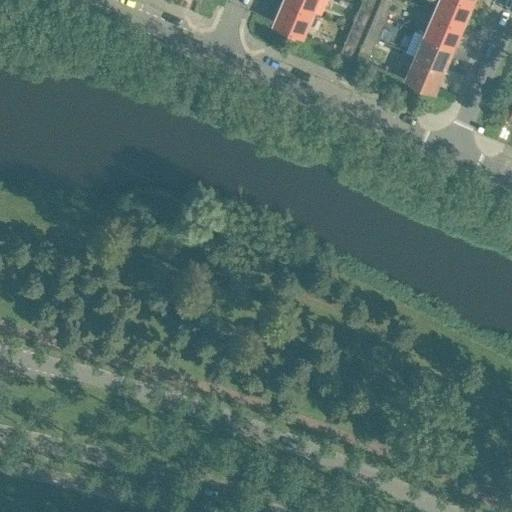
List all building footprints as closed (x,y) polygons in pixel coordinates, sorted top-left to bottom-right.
[(303,34),(313,11),(287,0),(281,0),(273,21),(303,34)] [(287,0),(313,11),(317,0),(287,0)] [(370,10),(374,0),(362,0),(360,6),(370,10)] [(385,16),(392,0),(380,0),(376,12),(385,16)] [(473,1),(471,0),(437,0),(433,10),(464,23),(473,1)] [(360,32),(370,10),(360,6),(351,28),(360,32)] [(455,45),(464,23),(433,10),(424,32),(455,45)] [(376,38),(385,16),(376,12),(366,34),(376,38)] [(351,54),(360,32),(351,28),(341,50),(351,54)] [(445,67),(455,45),(424,32),(414,54),(445,67)] [(366,60),(376,38),(366,34),(357,56),(366,60)] [(435,90),(445,67),(414,54),(405,77),(435,90)]
